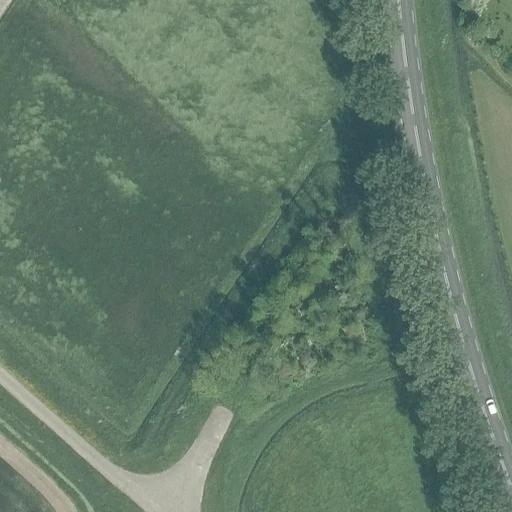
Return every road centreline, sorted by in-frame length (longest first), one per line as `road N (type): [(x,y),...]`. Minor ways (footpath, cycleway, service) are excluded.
road 1 (primary): [(511,490),(442,277),(408,110),(396,0)]
road 2 (unclassified): [(163,511),(0,376)]
